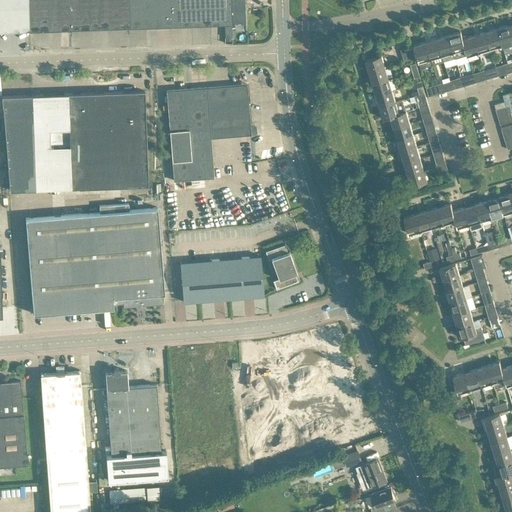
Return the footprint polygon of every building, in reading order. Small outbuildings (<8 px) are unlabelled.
[(0,0),(0,30),(231,23),(230,0),(0,0)] [(230,0),(231,23),(245,22),(245,9),(243,9),(243,4),(244,4),(244,0),(230,0)] [(511,35),(509,25),(497,28),(502,44),(503,48),(511,45),(511,35)] [(502,44),(497,28),(486,31),(490,48),(502,44)] [(465,47),(463,38),(461,31),(449,35),(455,57),(455,58),(467,55),(465,47)] [(490,48),(486,31),(474,35),(479,51),(490,48)] [(455,57),(449,35),(437,38),(444,60),(455,57)] [(479,51),(474,35),(463,38),(465,47),(467,55),(479,51)] [(444,60),(437,38),(426,42),(432,63),(444,60)] [(432,63),(426,42),(414,45),(420,67),(432,63)] [(400,49),(404,61),(414,58),(413,53),(411,46),(400,49)] [(365,60),(369,72),(385,67),(382,55),(365,60)] [(389,78),(385,67),(369,72),(372,83),(389,78)] [(487,79),(485,72),(485,70),(473,73),(476,82),(487,79)] [(392,90),(389,78),(372,83),(376,95),(392,90)] [(450,80),(438,84),(441,93),(452,89),(450,80)] [(210,137),(255,133),(254,123),(250,124),(247,84),(166,90),(174,180),(214,177),(210,137)] [(413,93),(414,96),(425,93),(423,86),(417,87),(419,92),(413,93)] [(144,90),(2,96),(2,105),(3,105),(9,189),(148,185),(144,90)] [(395,101),(392,90),(376,95),(379,106),(395,101)] [(426,98),(425,93),(414,96),(417,95),(417,98),(417,101),(426,98)] [(402,99),(395,101),(379,106),(383,118),(390,116),(399,113),(405,111),(402,99)] [(494,104),(496,109),(506,106),(505,101),(494,104)] [(509,105),(506,106),(496,109),(498,116),(511,112),(509,105)] [(406,110),(405,111),(399,113),(390,116),(393,127),(410,122),(406,110)] [(511,120),(511,116),(511,112),(498,116),(500,124),(511,120)] [(435,127),(432,116),(423,119),(426,130),(435,127)] [(413,134),(410,122),(393,127),(397,139),(413,134)] [(511,125),(502,129),(503,134),(511,131),(511,125)] [(417,145),(413,134),(397,139),(400,150),(417,145)] [(420,157),(417,145),(400,150),(404,162),(420,157)] [(423,168),(420,157),(404,162),(407,173),(423,168)] [(427,181),(423,168),(407,173),(411,185),(427,181)] [(511,210),(511,198),(510,193),(499,197),(504,213),(511,210)] [(504,213),(499,197),(487,200),(492,216),(504,213)] [(492,216),(487,200),(476,204),(481,220),(492,216)] [(455,219),(453,210),(451,203),(439,207),(444,223),(455,219)] [(483,226),(481,220),(476,204),(464,207),(469,223),(471,230),(483,226)] [(157,207),(25,218),(33,313),(113,307),(113,303),(123,302),(124,306),(141,305),(142,308),(146,307),(146,304),(163,303),(163,293),(164,293),(157,207)] [(444,223),(439,207),(427,210),(432,226),(444,223)] [(464,207),(453,210),(455,219),(457,227),(469,223),(464,207)] [(432,226),(427,210),(415,214),(420,230),(432,226)] [(420,230),(415,214),(404,217),(409,233),(420,230)] [(498,235),(487,238),(488,244),(490,249),(494,248),(501,246),(499,240),(498,235)] [(285,244),(268,250),(265,251),(268,260),(271,259),(279,278),(273,280),(276,289),(298,281),(298,280),(297,280),(295,273),(297,272),(289,252),(287,252),(284,245),(285,244)] [(436,248),(427,251),(430,261),(437,259),(440,259),(436,248)] [(263,295),(260,256),(180,262),(183,302),(263,295)] [(468,259),(470,265),(476,262),(474,256),(468,259)] [(459,275),(456,263),(440,267),(443,279),(459,275)] [(463,286),(459,275),(443,279),(447,291),(463,286)] [(466,298),(463,286),(447,291),(450,302),(466,298)] [(470,309),(466,298),(450,302),(454,314),(470,309)] [(473,321),(470,309),(454,314),(457,325),(473,321)] [(501,326),(497,314),(488,316),(492,328),(501,326)] [(473,321),(457,325),(461,337),(463,337),(466,344),(485,339),(481,326),(475,328),(473,321)] [(337,346),(245,361),(252,399),(248,399),(257,454),(352,438),(337,346)] [(500,361),(488,365),(493,381),(495,388),(506,385),(504,377),(501,368),(502,368),(500,361)] [(205,362),(187,362),(187,385),(205,385),(205,362)] [(493,381),(488,365),(476,368),(481,385),(493,381)] [(511,365),(502,368),(501,368),(504,377),(506,385),(511,382),(511,365)] [(40,373),(50,511),(90,511),(89,491),(97,490),(96,479),(88,479),(80,370),(64,371),(64,366),(56,367),(56,371),(40,373)] [(156,384),(128,386),(127,370),(120,371),(119,370),(119,369),(119,368),(118,368),(117,367),(116,367),(115,367),(114,367),(113,367),(113,368),(112,369),(111,370),(111,371),(105,372),(106,387),(110,453),(105,454),(107,479),(167,476),(165,450),(161,451),(156,384)] [(481,385),(476,368),(465,372),(470,388),(481,385)] [(470,388),(465,372),(453,376),(455,383),(449,385),(454,400),(455,400),(454,400),(461,398),(459,392),(470,388)] [(27,464),(20,381),(0,382),(0,466),(15,465),(27,464)] [(206,391),(192,392),(193,412),(232,411),(232,390),(214,390),(214,384),(206,384),(206,391)] [(504,424),(500,413),(484,417),(488,429),(504,424)] [(507,436),(504,424),(488,429),(491,441),(507,436)] [(205,429),(193,429),(193,437),(206,437),(205,429)] [(511,447),(507,436),(491,441),(494,452),(511,447)] [(511,459),(511,451),(511,447),(494,452),(498,464),(511,459)] [(344,457),(347,466),(361,460),(358,451),(344,457)] [(194,468),(197,479),(239,467),(236,456),(194,468)] [(371,485),(386,480),(378,458),(356,467),(364,488),(371,485)] [(511,459),(498,464),(495,465),(497,472),(499,472),(499,474),(501,474),(501,475),(511,472),(511,459)] [(511,472),(501,475),(496,477),(500,489),(511,485),(511,472)] [(511,497),(511,485),(500,489),(504,500),(511,497)] [(159,500),(158,486),(109,490),(110,503),(159,500)] [(391,487),(370,494),(375,507),(371,508),(372,511),(383,511),(385,511),(383,504),(396,500),(394,495),(395,493),(394,489),(392,488),(391,487)] [(229,498),(218,502),(220,510),(232,506),(229,498)]
